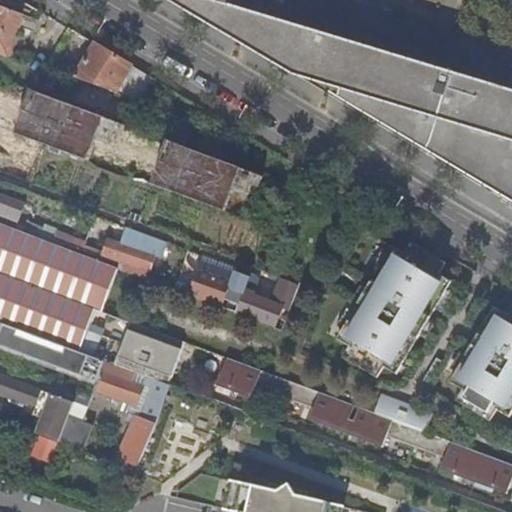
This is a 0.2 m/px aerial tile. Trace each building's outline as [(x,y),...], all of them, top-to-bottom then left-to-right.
[(511,124),(467,110),(483,83),(230,5),(226,20),(444,151),(455,132),(511,166),(511,124)] [(0,53),(7,56),(23,16),(6,10),(0,7),(0,53)] [(118,94),(133,67),(96,45),(76,78),(118,94)] [(146,104),(157,82),(133,67),(118,94),(144,107),(146,104)] [(93,159),(111,110),(35,82),(17,131),(93,159)] [(511,92),(483,83),(467,110),(511,124),(511,92)] [(170,135),(154,184),(230,210),(237,187),(257,194),(266,167),(170,135)] [(26,206),(0,196),(0,212),(21,221),(26,206)] [(0,273),(97,309),(102,312),(118,269),(85,257),(54,245),(25,234),(0,224),(0,273)] [(118,269),(147,280),(157,256),(110,238),(104,253),(88,247),(85,257),(118,269)] [(395,375),(396,373),(422,333),(447,294),(453,283),(441,276),(448,265),(413,244),(406,255),(394,248),(380,269),(356,309),(336,340),(349,347),(345,354),(342,359),(377,379),(383,368),(395,375)] [(236,272),(236,271),(204,258),(199,271),(231,284),(236,272)] [(239,309),(250,278),(236,272),(231,284),(199,271),(195,282),(189,280),(186,287),(184,294),(220,308),(223,299),(228,301),(227,305),(239,309)] [(0,322),(3,324),(80,352),(97,309),(0,273),(0,322)] [(262,314),(275,319),(279,311),(284,314),(294,288),(280,282),(272,302),(254,295),(248,309),(262,314)] [(174,290),(184,294),(186,287),(177,283),(174,290)] [(511,311),(509,316),(497,308),(495,312),(470,351),(451,382),(463,390),(459,397),(456,401),(490,422),(497,411),(498,412),(509,419),(511,416),(511,414),(511,311)] [(102,312),(97,309),(80,352),(105,362),(110,364),(127,321),(102,312)] [(272,326),(275,319),(262,314),(260,321),(272,326)] [(105,362),(80,352),(3,324),(0,331),(0,362),(17,369),(23,355),(98,381),(102,371),(105,362)] [(192,346),(141,327),(126,370),(135,373),(171,387),(173,386),(176,388),(192,346)] [(268,374),(234,361),(224,389),(257,401),(261,390),(317,411),(313,422),(384,448),(388,437),(444,458),(440,469),(505,494),(509,482),(511,483),(511,465),(463,447),(268,374)] [(126,370),(110,364),(105,362),(102,371),(131,381),(135,373),(126,370)] [(155,428),(171,387),(135,373),(131,381),(102,371),(98,381),(95,389),(114,396),(123,400),(138,405),(146,383),(153,386),(140,419),(133,416),(132,419),(155,428)] [(69,417),(75,403),(7,377),(1,393),(9,397),(10,399),(28,405),(29,403),(37,406),(35,414),(44,418),(38,434),(60,442),(69,417)] [(399,412),(402,404),(379,395),(373,412),(402,423),(406,414),(399,412)] [(122,405),(123,400),(114,396),(112,402),(122,405)] [(433,415),(402,404),(399,412),(406,414),(402,423),(426,432),(433,415)] [(93,426),(69,417),(60,442),(83,450),(93,426)] [(136,470),(155,428),(132,419),(115,463),(136,470)] [(341,511),(342,508),(237,480),(229,508),(242,511),(341,511)]
